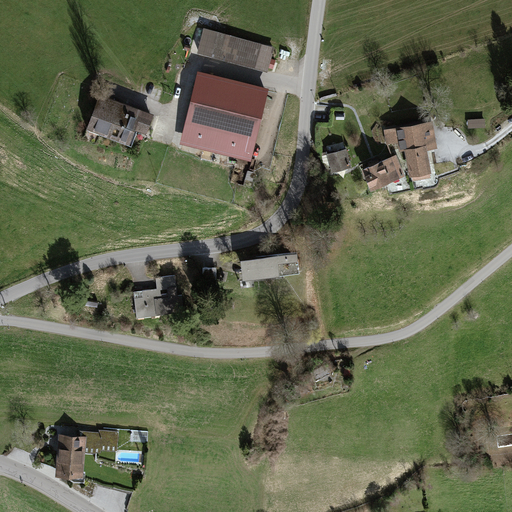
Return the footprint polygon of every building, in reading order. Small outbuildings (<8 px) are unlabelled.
[(274,47),(205,28),(198,52),(267,71),(274,47)] [(269,88),(198,71),(180,144),(251,160),(269,88)] [(155,114),(101,94),(87,129),(131,146),(138,130),(147,134),(155,114)] [(434,121),(385,130),(387,144),(399,142),(400,150),(406,149),(411,176),(432,172),(428,149),(438,148),(434,121)] [(490,121),(469,121),(470,138),(490,137),(490,121)] [(329,153),(333,171),(352,167),(348,149),(329,153)] [(397,155),(363,169),(372,190),(405,176),(397,155)] [(243,259),(246,279),(300,272),(298,253),(243,259)] [(217,267),(203,267),(203,281),(217,281),(217,267)] [(158,289),(135,292),(139,318),(181,313),(176,276),(157,279),(158,289)] [(137,438),(148,438),(149,430),(137,430),(137,438)] [(118,432),(88,432),(88,451),(117,451),(118,432)] [(85,439),(60,437),(58,477),(83,478),(85,439)]
